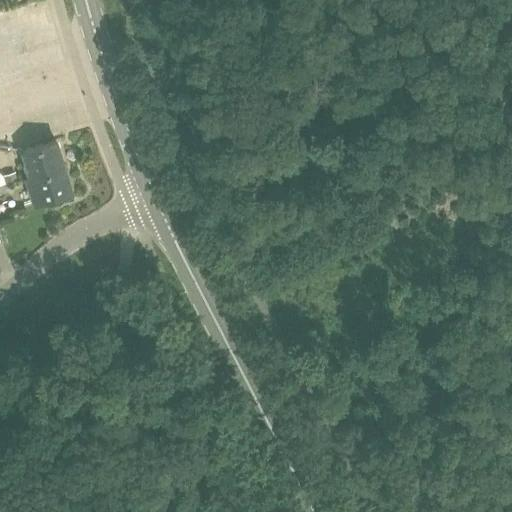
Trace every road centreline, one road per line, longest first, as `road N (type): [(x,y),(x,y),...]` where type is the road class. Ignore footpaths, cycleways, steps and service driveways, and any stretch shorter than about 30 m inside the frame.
road 1 (secondary): [(313,511),(154,197)]
road 2 (track): [(131,208),(111,430),(91,511)]
road 3 (secondary): [(154,197),(85,0)]
road 4 (unclassified): [(154,197),(70,239),(0,304)]
